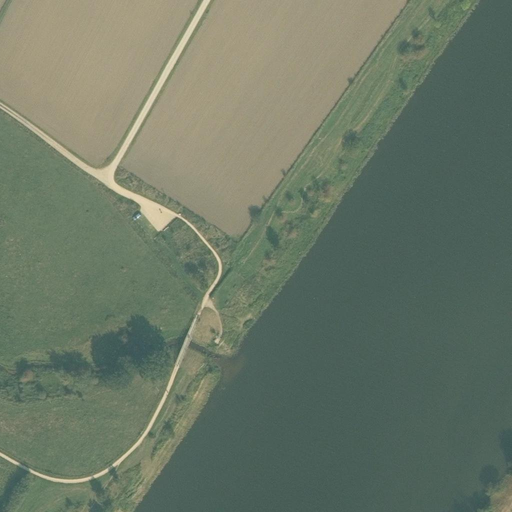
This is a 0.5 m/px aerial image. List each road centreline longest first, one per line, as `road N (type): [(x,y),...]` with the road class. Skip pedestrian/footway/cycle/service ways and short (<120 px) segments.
road 1 (track): [(207,0),(105,182)]
road 2 (track): [(105,182),(0,106)]
